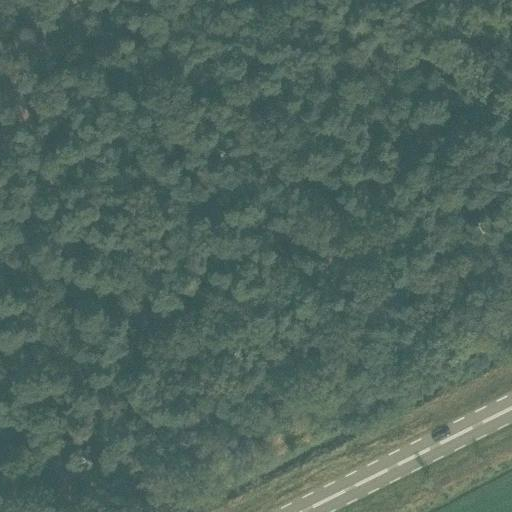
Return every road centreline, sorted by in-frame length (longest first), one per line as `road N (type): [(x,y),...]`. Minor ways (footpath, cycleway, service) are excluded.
road 1 (secondary): [(304,511),(511,409)]
road 2 (track): [(0,470),(206,495)]
